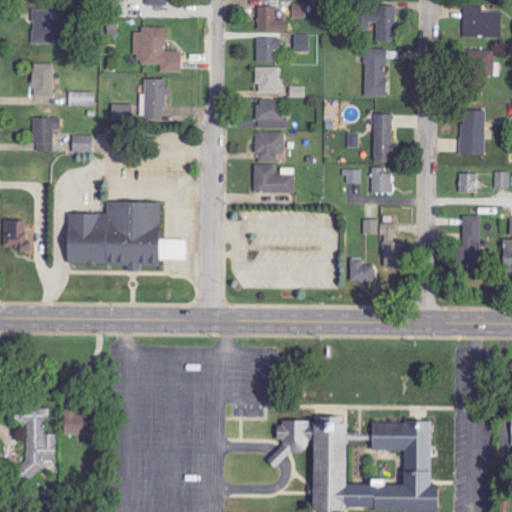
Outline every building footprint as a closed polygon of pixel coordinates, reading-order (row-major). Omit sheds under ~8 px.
[(127,2),(114,1),(113,16),(127,17),(127,2)] [(306,17),(307,3),(293,3),(293,17),(306,17)] [(502,12),(483,12),(483,4),(466,4),(466,37),(502,37),(502,12)] [(377,42),(396,43),(397,6),(377,5),(377,14),(362,13),(362,27),(370,27),(370,22),(378,22),(377,42)] [(286,30),(286,20),(276,20),(277,7),(260,6),(259,30),(286,30)] [(33,43),(57,44),(57,19),(52,19),(52,10),(34,10),(33,43)] [(182,73),(182,51),(167,51),(167,27),(142,27),(142,32),(135,32),(134,64),(161,64),(161,73),(182,73)] [(310,51),(311,35),(295,34),(295,51),(310,51)] [(258,61),(280,61),(280,38),(258,37),(258,61)] [(386,49),(365,49),(366,96),(387,96),(386,49)] [(475,90),(485,90),(485,76),(495,76),(494,50),(469,50),(469,77),(475,77),(475,90)] [(54,97),(55,64),(34,64),(33,97),(54,97)] [(280,93),(281,68),(257,67),(257,92),(280,93)] [(167,79),(146,79),(146,118),(167,118),(167,79)] [(70,106),(96,107),(96,92),(70,92),(70,106)] [(259,129),(290,129),(290,119),(284,120),(284,99),(258,100),(259,129)] [(133,104),(113,105),(114,122),(134,121),(133,104)] [(486,111),(462,110),(462,155),(486,155),(486,111)] [(376,161),(394,161),(393,114),(375,114),(376,161)] [(61,117),(35,118),(35,152),(54,152),(54,130),(61,129),(61,117)] [(284,153),(285,133),(258,132),(257,162),(277,163),(277,153),(284,153)] [(94,152),(94,135),(74,135),(74,152),(94,152)] [(296,193),(295,174),(276,174),(276,165),(255,165),(255,193),(296,193)] [(374,193),(394,192),(394,173),(386,174),(386,167),(373,167),(374,193)] [(362,184),(363,170),(347,169),(346,183),(362,184)] [(511,172),(497,172),(497,187),(511,187),(511,172)] [(478,193),(478,174),(461,174),(460,193),(478,193)] [(162,202),(107,202),(107,214),(68,214),(68,264),(128,265),(128,271),(140,271),(140,266),(160,266),(160,260),(187,260),(187,239),(162,239),(162,202)] [(462,270),(481,270),(482,217),(463,217),(462,270)] [(380,235),(380,220),(365,220),(365,234),(380,235)] [(26,221),(5,221),(5,250),(32,250),(32,239),(26,239),(26,221)] [(405,243),(387,242),(386,265),(404,265),(405,243)] [(351,282),(375,282),(375,265),(364,265),(364,259),(352,258),(351,282)] [(28,424),(27,461),(19,461),(19,475),(45,476),(45,461),(57,462),(58,435),(47,435),(47,408),(15,407),(15,424),(28,424)] [(65,435),(90,434),(89,411),(64,411),(65,435)]
